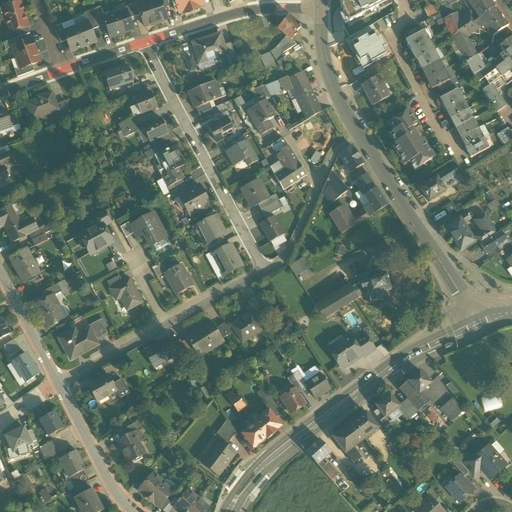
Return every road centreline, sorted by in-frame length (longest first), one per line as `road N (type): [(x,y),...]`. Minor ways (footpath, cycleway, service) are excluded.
road 1 (secondary): [(477,325),(352,395),(245,485),(232,511)]
road 2 (residential): [(262,271),(144,44)]
road 3 (tertiary): [(477,325),(357,133)]
road 4 (residential): [(399,0),(406,19),(389,37),(450,155)]
road 5 (residential): [(262,271),(284,261),(336,149),(357,133)]
road 6 (residential): [(133,511),(58,385)]
road 7 (tertiary): [(357,133),(325,63),(320,8)]
road 8 (residential): [(58,385),(166,325)]
road 9 (residential): [(58,385),(0,276)]
